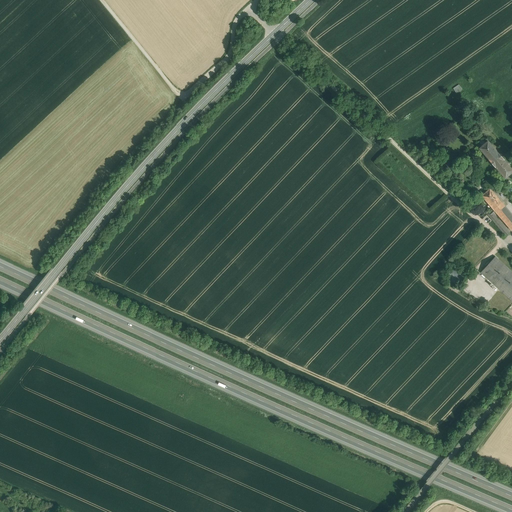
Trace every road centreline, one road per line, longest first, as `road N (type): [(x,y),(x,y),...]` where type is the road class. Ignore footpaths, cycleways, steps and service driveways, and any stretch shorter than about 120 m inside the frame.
road 1 (motorway): [(511,495),(0,265)]
road 2 (motorway): [(0,279),(511,509)]
road 3 (secondary): [(0,339),(120,191),(274,33)]
road 4 (unclassified): [(511,251),(274,33)]
road 5 (unclassified): [(100,0),(182,95),(230,55),(235,20),(248,8)]
road 6 (unclassified): [(511,380),(406,510)]
